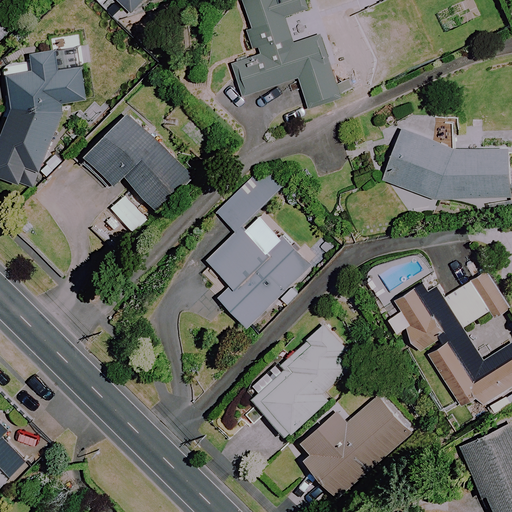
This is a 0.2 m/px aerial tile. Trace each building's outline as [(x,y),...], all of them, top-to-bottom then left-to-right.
[(119,0),(131,13),(145,0),(119,0)] [(245,0),(256,29),(250,31),(256,48),(262,46),(265,55),(236,65),(246,95),(301,76),(312,108),(345,96),(324,35),(296,45),(288,20),(312,11),(308,0),(245,0)] [(0,42),(14,28),(0,14),(0,42)] [(35,61),(6,64),(9,93),(4,94),(7,120),(14,119),(14,121),(2,153),(45,170),(71,101),(91,99),(87,67),(62,68),(60,47),(34,51),(35,61)] [(195,179),(133,115),(84,163),(112,191),(128,175),(162,210),(195,179)] [(511,150),(459,149),(405,130),(387,179),(441,197),(511,196),(511,150)] [(254,179),(249,175),(239,185),(244,190),(220,215),(238,232),(211,260),(236,284),(223,297),(252,326),(315,263),(286,235),(270,251),(246,227),(288,184),(268,165),(254,179)] [(413,325),(407,328),(423,353),(428,350),(464,407),(479,397),(484,405),(511,387),(511,342),(486,359),(466,327),(494,309),(499,317),(511,309),(511,307),(489,270),(447,296),(435,277),(397,300),(413,325)] [(371,317),(352,286),(336,296),(355,327),(371,317)] [(354,368),(344,355),(351,350),(329,323),(281,362),(256,382),(263,391),(258,394),(290,435),(333,400),(326,390),(354,368)] [(414,431),(382,395),(351,423),(340,411),(307,441),(316,451),(309,458),(343,495),(414,431)] [(4,437),(12,430),(0,417),(0,491),(30,462),(4,437)] [(511,511),(511,425),(466,445),(490,501),(495,499),(500,511),(511,511)]
